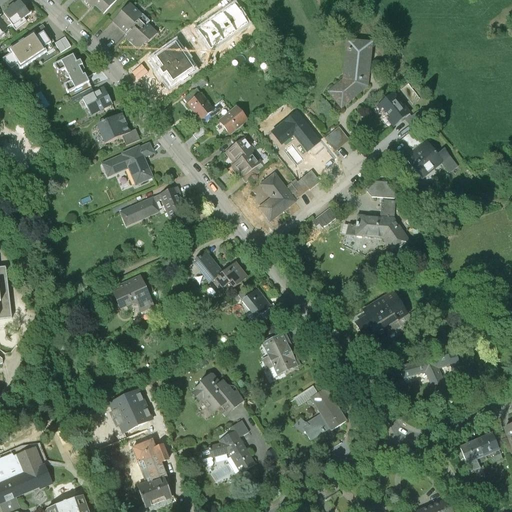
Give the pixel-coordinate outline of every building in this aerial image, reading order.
[(113,0),(84,0),(84,1),(90,7),(92,5),(103,15),(116,2),(113,0)] [(19,3),(4,15),(11,25),(15,30),(26,22),(23,20),(31,14),(25,8),(24,9),(19,3)] [(114,22),(127,34),(133,28),(137,32),(144,24),(148,21),(130,5),(114,22)] [(249,26),(235,6),(198,32),(211,52),(249,26)] [(4,15),(0,17),(0,20),(6,28),(11,25),(4,15)] [(133,28),(127,34),(123,38),(139,52),(155,35),(144,24),(137,32),(133,28)] [(33,34),(7,51),(10,55),(2,60),(11,70),(15,74),(20,70),(46,53),(47,54),(53,50),(50,45),(53,43),(42,26),(33,33),(33,34)] [(65,38),(54,44),(60,54),(70,48),(65,38)] [(177,44),(151,61),(171,90),(197,72),(177,44)] [(346,81),(328,94),(341,109),(366,88),(371,46),(349,44),(346,81)] [(62,72),(65,70),(66,73),(65,73),(65,74),(65,75),(65,76),(65,77),(65,78),(66,78),(66,79),(67,79),(68,80),(69,80),(71,82),(63,86),(67,94),(89,83),(82,71),(80,67),(82,66),(80,61),(78,62),(74,55),(53,66),(55,69),(62,72)] [(82,100),(94,94),(91,89),(71,99),(73,104),(82,100)] [(94,94),(82,100),(90,115),(111,105),(103,90),(94,94)] [(183,101),(187,105),(200,95),(196,90),(183,101)] [(200,95),(187,105),(200,122),(214,111),(200,95)] [(409,115),(393,95),(377,107),(394,128),(404,120),(409,115)] [(237,109),(219,123),(229,134),(246,121),(237,109)] [(412,117),(409,115),(404,120),(413,131),(416,129),(426,121),(418,113),(412,117)] [(122,115),(97,125),(106,145),(122,138),(130,134),(129,133),(122,115)] [(284,125),(274,133),(281,143),(292,134),(307,153),(318,144),(295,115),(284,124),(284,125)] [(206,132),(203,128),(193,136),(196,141),(206,132)] [(413,131),(403,139),(414,153),(422,146),(413,134),(418,131),(416,129),(413,131)] [(130,134),(122,138),(126,147),(140,141),(135,130),(129,133),(130,134)] [(338,130),(325,140),(334,150),(346,140),(338,130)] [(230,141),(234,147),(245,138),(241,134),(230,141)] [(234,147),(226,153),(235,164),(232,167),(232,168),(250,154),(253,152),(248,146),(249,144),(245,138),(234,147)] [(426,142),(422,146),(414,153),(410,156),(412,158),(408,161),(420,177),(424,173),(427,175),(439,165),(442,162),(438,156),(426,142)] [(112,160),(102,165),(108,178),(128,169),(138,192),(154,185),(143,159),(153,155),(149,145),(128,154),(128,152),(112,160)] [(443,152),(438,156),(442,162),(439,165),(446,173),(454,166),(443,152)] [(250,154),(232,168),(241,179),(255,169),(260,165),(256,159),(254,160),(250,154)] [(259,174),(255,169),(241,179),(245,184),(259,174)] [(291,186),(285,190),(294,201),(308,190),(309,192),(320,183),(311,172),(297,183),(296,181),(290,185),(291,186)] [(273,202),(261,211),(270,222),(277,216),(289,207),(295,203),(294,201),(285,190),(274,176),(261,186),(273,202)] [(372,198),(394,200),(395,192),(392,191),(386,185),(386,184),(375,183),(375,185),(367,193),(372,198)] [(177,188),(124,211),(130,226),(141,220),(140,219),(158,212),(155,204),(161,201),(170,221),(185,214),(178,196),(180,195),(177,188)] [(395,203),(382,202),(380,220),(393,221),(395,203)] [(336,219),(329,210),(315,220),(322,230),(336,219)] [(380,220),(357,218),(357,224),(356,224),(355,227),(355,237),(382,239),(394,256),(410,244),(393,221),(380,220)] [(345,236),(355,237),(355,227),(348,227),(345,236)] [(194,265),(190,269),(195,276),(200,273),(217,294),(229,284),(234,289),(247,279),(235,264),(222,274),(206,254),(193,264),(194,265)] [(0,364),(3,364),(2,360),(0,357),(0,320),(11,319),(5,268),(0,268),(0,364)] [(140,278),(112,291),(120,310),(131,305),(138,305),(141,312),(152,306),(147,294),(151,292),(147,285),(143,286),(140,278)] [(257,291),(242,303),(250,313),(246,316),(253,325),(259,321),(263,325),(283,313),(275,303),(268,308),(260,298),(261,297),(257,291)] [(393,295),(364,312),(368,318),(356,325),(366,340),(405,315),(393,295)] [(262,345),(268,358),(261,360),(267,371),(269,370),(273,379),(300,366),(291,347),(294,346),(287,333),(262,345)] [(459,369),(455,353),(432,360),(437,370),(450,367),(451,372),(459,369)] [(432,360),(399,369),(404,385),(411,383),(410,378),(425,374),(434,394),(445,388),(437,370),(432,360)] [(204,384),(194,392),(195,394),(194,395),(194,397),(198,402),(200,402),(201,400),(208,409),(201,416),(206,422),(213,416),(213,413),(220,407),(226,415),(241,402),(229,389),(224,388),(222,386),(220,384),(217,383),(213,378),(209,377),(205,381),(204,384)] [(313,388),(294,401),(298,407),(311,399),(317,395),(313,388)] [(317,395),(311,399),(323,418),(310,427),(301,419),(294,427),(303,434),(305,432),(310,440),(330,428),(331,431),(346,422),(325,390),(317,395)] [(138,391),(109,405),(123,434),(152,421),(138,391)] [(230,430),(233,434),(234,433),(238,440),(248,434),(241,422),(230,430)] [(511,426),(503,430),(511,451),(511,426)] [(209,450),(201,452),(203,463),(212,461),(212,459),(228,454),(240,474),(254,466),(238,440),(234,433),(233,434),(219,443),(220,446),(209,449),(209,450)] [(491,437),(475,444),(483,461),(499,453),(491,437)] [(145,484),(137,487),(142,498),(141,498),(144,508),(145,508),(173,498),(166,480),(160,464),(167,461),(162,447),(155,450),(152,441),(132,449),(145,484)] [(475,444),(459,452),(467,468),(483,461),(475,444)] [(42,468),(34,450),(13,458),(12,456),(0,460),(0,506),(2,511),(17,511),(19,508),(15,497),(38,488),(39,489),(52,484),(44,467),(42,468)] [(272,450),(266,454),(272,464),(278,460),(272,450)] [(86,511),(81,498),(47,510),(47,511),(86,511)] [(421,511),(450,511),(446,502),(421,511)]
